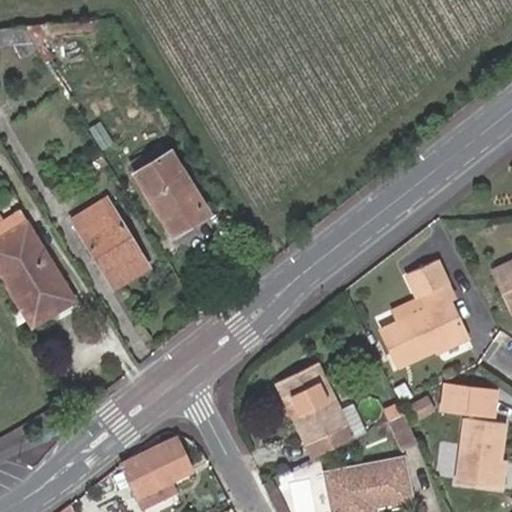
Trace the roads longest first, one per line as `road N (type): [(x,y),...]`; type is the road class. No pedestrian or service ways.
road 1 (tertiary): [(179,374),(511,110)]
road 2 (tertiary): [(2,511),(179,374)]
road 3 (residential): [(255,511),(179,374)]
